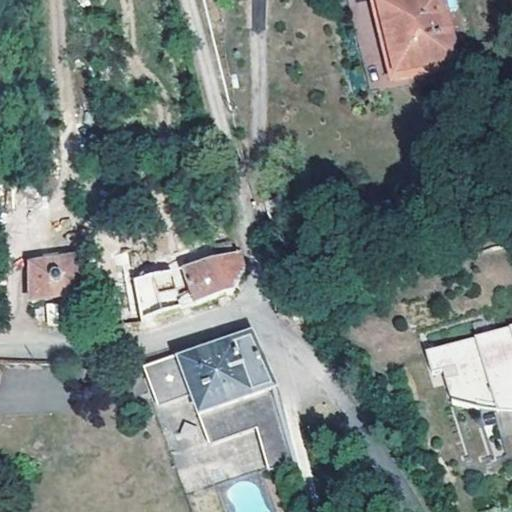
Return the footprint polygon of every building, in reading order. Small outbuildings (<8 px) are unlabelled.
[(382,0),(400,65),(457,48),(443,0),(382,0)] [(264,229),(255,231),(256,239),(266,238),(264,229)] [(224,297),(234,286),(241,273),(238,256),(177,272),(188,309),(224,297)] [(27,302),(87,297),(85,263),(29,267),(27,302)] [(119,289),(121,328),(135,326),(171,316),(166,277),(119,289)] [(326,327),(321,306),(307,309),(313,330),(326,327)] [(475,392),(511,398),(511,323),(429,341),(432,363),(454,359),(457,369),(444,370),(450,394),(475,399),(475,392)] [(270,472),(290,468),(267,383),(247,344),(153,377),(160,407),(192,399),(197,418),(204,418),(210,443),(259,425),(270,472)] [(511,405),(511,398),(475,392),(475,399),(511,405)]
